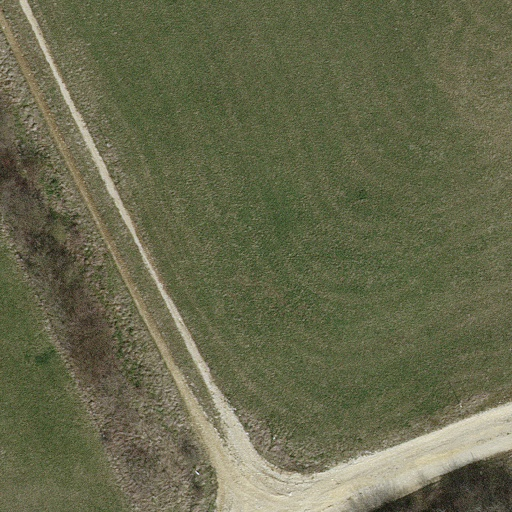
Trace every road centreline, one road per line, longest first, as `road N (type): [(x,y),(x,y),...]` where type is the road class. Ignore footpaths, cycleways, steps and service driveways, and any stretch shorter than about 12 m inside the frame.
road 1 (track): [(263,511),(180,360),(8,0)]
road 2 (track): [(291,511),(511,424)]
